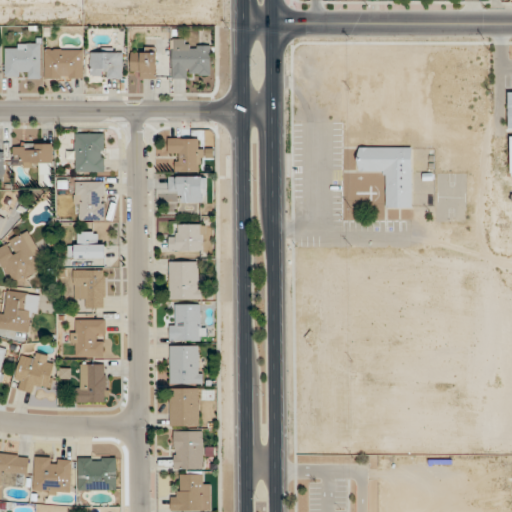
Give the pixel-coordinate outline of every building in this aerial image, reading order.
[(171,38),(171,78),(211,78),(210,47),(189,47),(189,38),(171,38)] [(40,77),(40,43),(5,43),(5,77),(40,77)] [(83,48),(44,48),(44,78),(83,78),(83,48)] [(130,69),(139,69),(139,79),(156,79),(156,50),(130,50),(130,69)] [(90,77),(122,77),(122,51),(90,51),(90,77)] [(105,133),(75,133),(75,172),(105,172),(105,133)] [(202,138),(168,138),(168,154),(177,154),(177,171),(202,172),(202,138)] [(53,143),(12,143),(12,166),(53,166),(53,143)] [(358,171),(385,171),(385,207),(413,207),(413,147),(358,147),(358,171)] [(178,202),(204,202),(204,176),(169,176),(169,192),(178,192),(178,202)] [(104,181),(74,181),(74,219),(104,220),(104,181)] [(204,250),(204,224),(179,224),(179,233),(169,233),(169,250),(204,250)] [(0,260),(11,285),(47,268),(29,231),(0,244),(0,260)] [(69,259),(105,259),(105,240),(95,240),(95,231),(75,231),(75,247),(69,247),(69,259)] [(169,299),(202,299),(202,261),(169,261),(169,299)] [(105,270),(73,270),(73,298),(84,298),(84,308),(105,308),(105,270)] [(38,293),(2,290),(0,309),(0,329),(34,333),(38,293)] [(204,340),(204,304),(172,304),(172,340),(204,340)] [(105,319),(72,319),(72,357),(105,357),(105,319)] [(169,384),(202,384),(202,345),(169,345),(169,384)] [(50,386),(55,357),(31,352),(30,358),(20,356),(14,388),(35,392),(37,384),(50,386)] [(108,402),(108,363),(81,363),(81,383),(74,383),(74,402),(108,402)] [(201,388),(169,388),(170,426),(201,425),(201,388)] [(174,468),(203,468),(203,430),(174,430),(174,468)] [(28,454),(0,453),(0,484),(27,486),(28,454)] [(72,458),(34,456),(33,492),(71,494),(72,458)] [(78,490),(116,490),(116,458),(78,458),(78,490)] [(202,482),(202,472),(181,472),(181,492),(171,492),(171,511),(211,511),(210,482),(202,482)]
